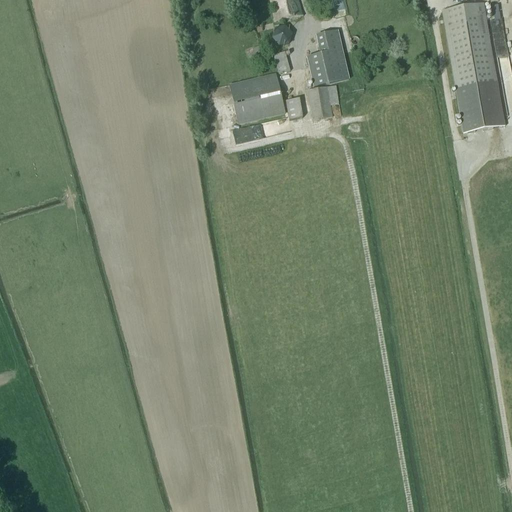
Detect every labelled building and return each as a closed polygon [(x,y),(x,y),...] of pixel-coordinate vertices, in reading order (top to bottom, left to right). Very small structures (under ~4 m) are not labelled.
[(269,0),(274,24),(303,18),(297,0),(269,0)] [(483,5),(441,13),(462,135),(504,128),(483,5)] [(288,46),(292,36),(284,28),(274,30),(271,40),(278,48),(288,46)] [(313,90),(349,81),(337,32),(315,37),(320,55),(306,59),(313,90)] [(278,76),(290,73),(284,53),(273,57),(278,76)] [(238,127),(285,116),(275,75),(228,86),(238,127)] [(335,87),(306,92),(312,122),(332,119),(330,107),(338,105),(335,87)] [(288,122),(302,120),(299,100),(285,103),(288,122)]
